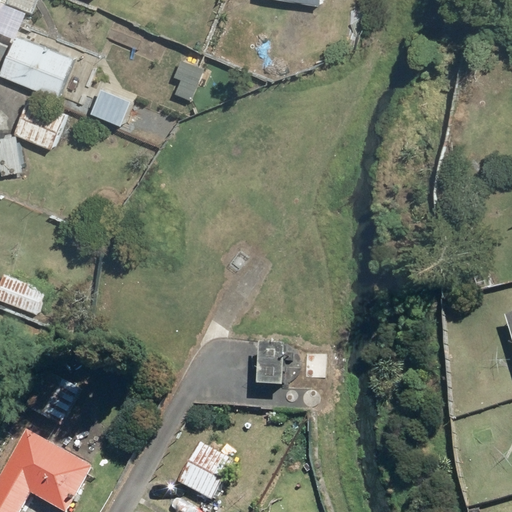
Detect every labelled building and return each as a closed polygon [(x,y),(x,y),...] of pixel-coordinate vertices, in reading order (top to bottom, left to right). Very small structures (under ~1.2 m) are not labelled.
[(0,0),(0,34),(15,40),(17,36),(17,35),(30,2),(25,0),(0,0)] [(325,0),(256,0),(256,2),(324,9),(325,0)] [(146,37),(115,23),(108,39),(139,53),(146,37)] [(75,58),(17,35),(17,36),(15,40),(0,76),(0,77),(57,101),(75,58)] [(66,115),(29,101),(15,137),(52,151),(66,115)] [(20,139),(0,139),(0,177),(21,177),(20,139)] [(282,346),(257,345),(256,388),(281,389),(282,346)] [(54,373),(30,415),(61,432),(84,390),(54,373)] [(26,434),(0,479),(0,511),(23,511),(31,498),(57,511),(70,511),(93,471),(26,434)] [(234,462),(202,444),(179,484),(211,502),(234,462)]
